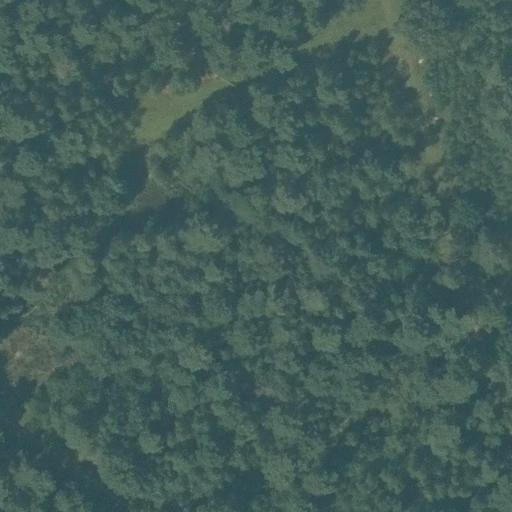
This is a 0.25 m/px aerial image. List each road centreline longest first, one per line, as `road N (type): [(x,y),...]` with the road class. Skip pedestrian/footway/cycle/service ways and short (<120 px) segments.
road 1 (track): [(511,428),(387,7)]
road 2 (track): [(0,409),(134,511)]
